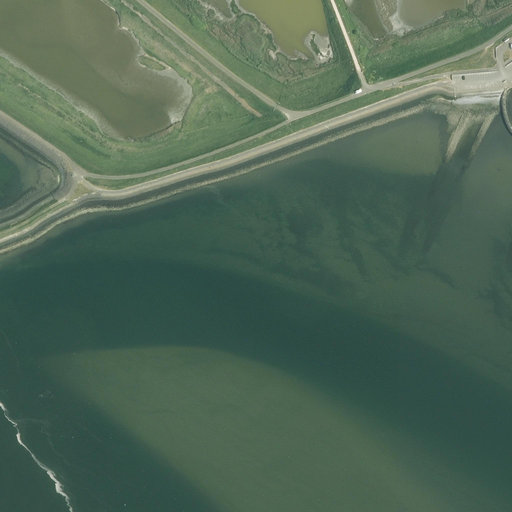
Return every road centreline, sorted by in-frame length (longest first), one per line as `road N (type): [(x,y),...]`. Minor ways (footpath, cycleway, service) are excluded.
road 1 (unclassified): [(292,116),(456,58),(511,27)]
road 2 (unclassified): [(292,116),(138,0)]
